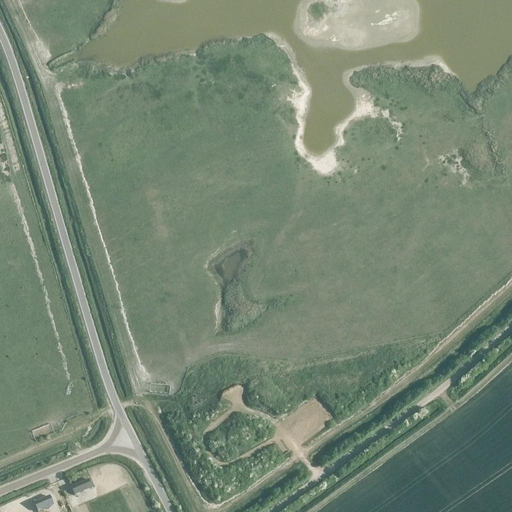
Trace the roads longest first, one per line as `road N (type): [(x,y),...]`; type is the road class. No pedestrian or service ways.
road 1 (unclassified): [(120,409),(0,30)]
road 2 (unclassified): [(273,511),(399,424),(511,327)]
